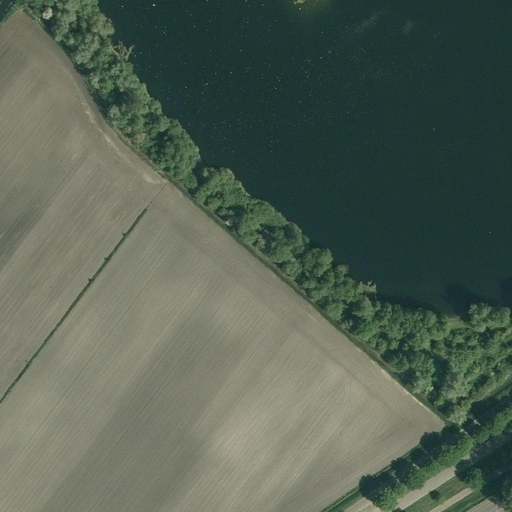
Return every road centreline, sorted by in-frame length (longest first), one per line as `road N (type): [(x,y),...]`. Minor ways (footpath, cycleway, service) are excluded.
road 1 (unclassified): [(348,511),(511,398)]
road 2 (unclassified): [(391,511),(511,432)]
